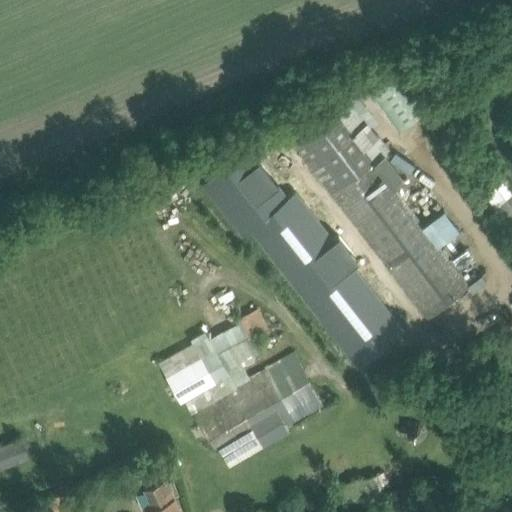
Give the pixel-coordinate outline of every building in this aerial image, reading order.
[(403,40),(394,44),(400,58),(409,54),(403,40)] [(424,110),(389,62),(363,80),(398,128),(424,110)] [(281,123),(415,298),(428,314),(467,284),(394,187),(405,178),(384,152),(390,147),(358,108),(336,80),(281,123)] [(251,226),(343,344),(355,360),(401,324),(257,141),(204,183),(243,232),(251,226)] [(169,372),(183,400),(184,399),(191,412),(194,410),(215,448),(252,427),(260,441),(324,404),(299,356),(280,365),(278,361),(235,383),(217,348),(169,372)] [(0,444),(0,467),(29,457),(21,436),(0,444)] [(335,485),(343,503),(368,491),(360,474),(335,485)] [(149,511),(181,511),(174,496),(166,477),(142,487),(151,506),(148,508),(149,511)] [(50,498),(53,511),(77,511),(89,509),(84,489),(50,498)]
